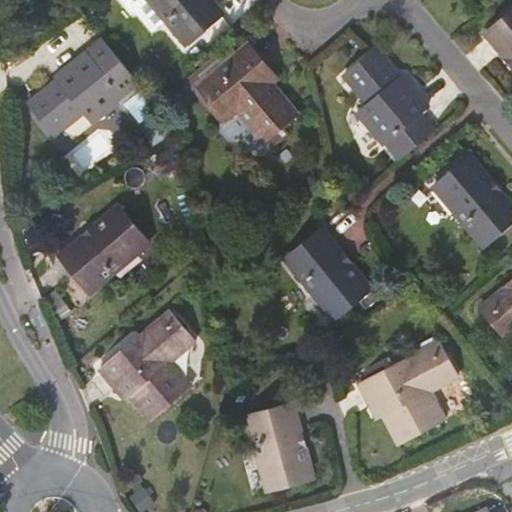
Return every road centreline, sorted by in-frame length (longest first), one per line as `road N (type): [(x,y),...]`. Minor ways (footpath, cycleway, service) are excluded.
road 1 (residential): [(0,290),(56,399),(61,442),(53,474)]
road 2 (residential): [(511,444),(334,511)]
road 3 (residential): [(511,142),(392,0)]
